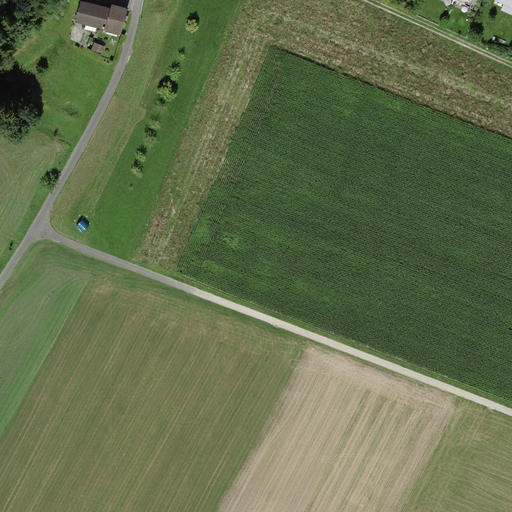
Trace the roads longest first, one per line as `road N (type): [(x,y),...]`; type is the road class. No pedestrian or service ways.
road 1 (track): [(511,409),(40,226)]
road 2 (residential): [(40,226),(113,90),(139,0)]
road 3 (residential): [(362,0),(511,64)]
